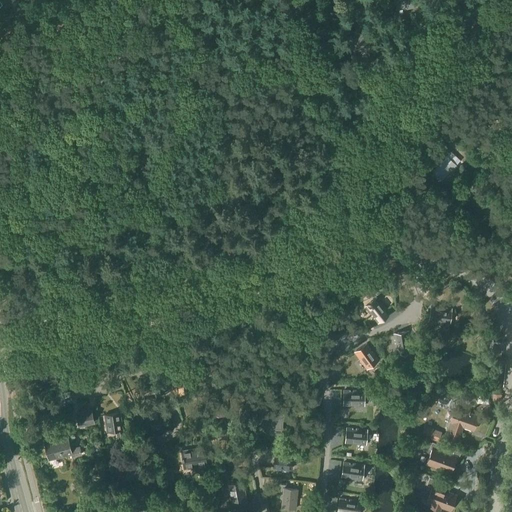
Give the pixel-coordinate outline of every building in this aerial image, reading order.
[(412,0),(394,0),(397,7),(396,7),(397,9),(407,6),(408,8),(414,7),(412,0)] [(350,35),(346,39),(348,41),(348,42),(364,56),(366,54),(371,48),(365,42),(368,39),(358,30),(352,37),(350,35)] [(446,156),(428,175),(436,183),(439,180),(440,181),(456,165),(446,156)] [(376,297),(365,307),(378,323),(389,314),(376,297)] [(431,306),(429,321),(450,324),(451,309),(431,306)] [(407,333),(392,335),(393,342),(394,342),(395,345),(394,345),(396,356),(410,353),(407,333)] [(366,345),(354,354),(366,371),(378,362),(371,353),(368,350),(369,350),(366,345)] [(343,390),(343,405),(364,406),(364,391),(343,390)] [(491,394),(490,398),(492,398),(492,400),(501,401),(502,394),(493,393),(493,394),(491,394)] [(136,403),(135,403),(137,416),(157,413),(155,400),(136,403)] [(216,405),(211,405),(211,415),(225,415),(225,404),(221,405),(216,405)] [(449,430),(446,438),(457,442),(460,433),(463,426),(473,430),(478,416),(455,407),(450,422),(447,429),(449,430)] [(91,411),(76,414),(79,426),(94,422),(91,411)] [(104,414),(101,415),(105,438),(117,436),(123,435),(122,425),(120,425),(118,412),(104,414)] [(267,413),(266,428),(281,429),(282,414),(267,413)] [(346,428),(345,443),(366,445),(367,430),(346,428)] [(67,436),(44,442),(49,460),(72,454),(72,456),(81,454),(79,447),(70,449),(67,436)] [(432,442),(432,443),(430,448),(432,449),(426,464),(436,468),(437,466),(450,471),(456,457),(449,454),(451,449),(432,442)] [(206,447),(182,450),(185,470),(209,466),(206,447)] [(276,455),(274,468),(293,470),(293,463),(299,464),(300,455),(288,454),(288,456),(276,455)] [(134,459),(114,464),(117,479),(138,474),(134,459)] [(343,462),(341,477),(362,480),(364,465),(343,462)] [(431,485),(425,500),(431,503),(434,509),(439,506),(449,510),(455,495),(444,490),(447,482),(438,479),(438,480),(429,476),(426,483),(431,485)] [(242,482),(229,484),(233,503),(241,501),(242,506),(249,505),(246,490),(244,491),(242,482)] [(284,488),(282,509),(297,510),(299,490),(284,488)] [(339,498),(337,511),(358,511),(360,501),(339,498)]
